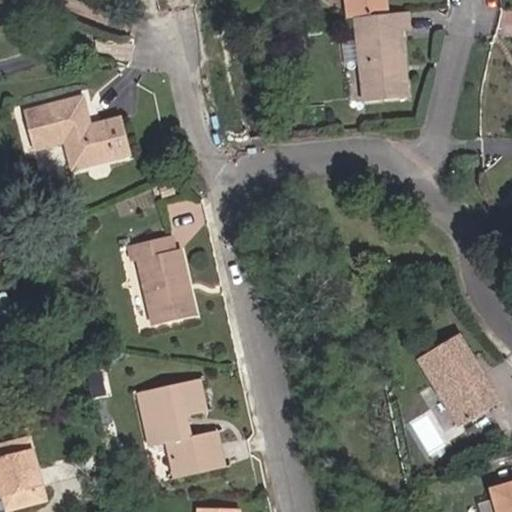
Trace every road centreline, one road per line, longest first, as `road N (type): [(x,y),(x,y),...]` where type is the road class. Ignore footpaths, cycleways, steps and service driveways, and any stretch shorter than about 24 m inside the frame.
road 1 (residential): [(292,511),(224,174)]
road 2 (residential): [(224,174),(451,155)]
road 3 (residential): [(451,155),(457,209),(473,236),(484,296),(511,335)]
road 4 (residential): [(451,155),(471,0)]
road 5 (residential): [(224,174),(201,157),(170,37)]
